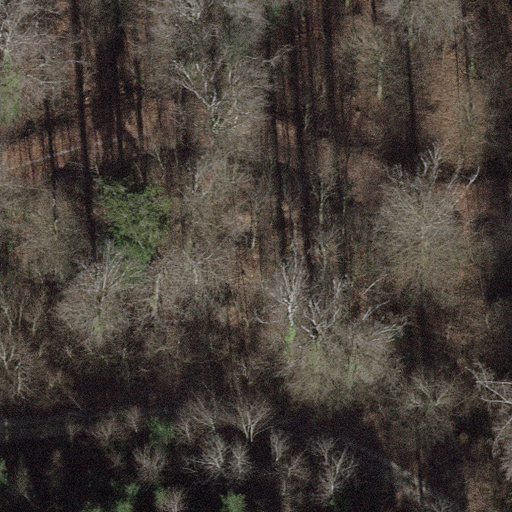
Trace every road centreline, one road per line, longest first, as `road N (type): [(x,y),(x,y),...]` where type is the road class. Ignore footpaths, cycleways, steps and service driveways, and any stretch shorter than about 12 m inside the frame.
road 1 (track): [(0,178),(118,137),(218,130),(378,183),(511,207)]
road 2 (track): [(0,431),(240,416),(344,438),(469,511)]
